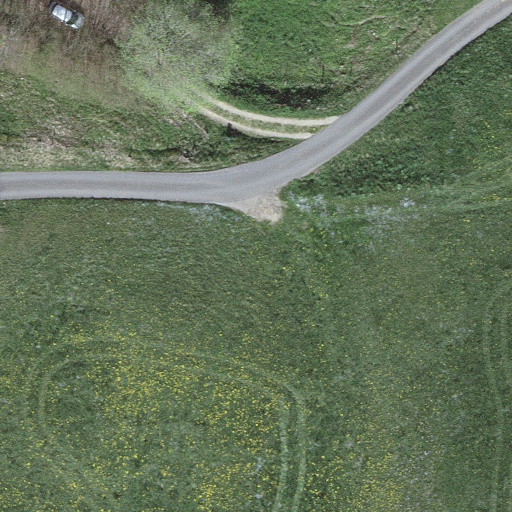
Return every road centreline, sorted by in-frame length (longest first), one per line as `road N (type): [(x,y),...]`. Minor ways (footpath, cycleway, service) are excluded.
road 1 (unclassified): [(0,189),(194,186),(273,170),(347,129),(509,0)]
road 2 (track): [(80,0),(99,7),(158,73),(213,108),(276,125),(347,129)]
